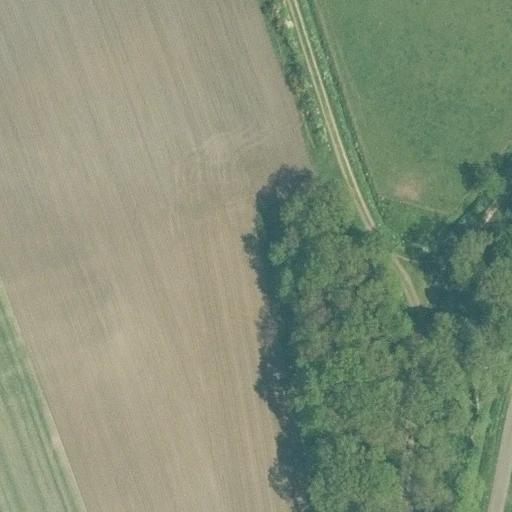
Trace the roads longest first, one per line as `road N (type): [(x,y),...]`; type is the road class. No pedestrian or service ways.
road 1 (track): [(427,316),(373,244),(349,190),(288,0)]
road 2 (track): [(406,511),(427,316)]
road 3 (track): [(427,316),(458,251),(511,186)]
